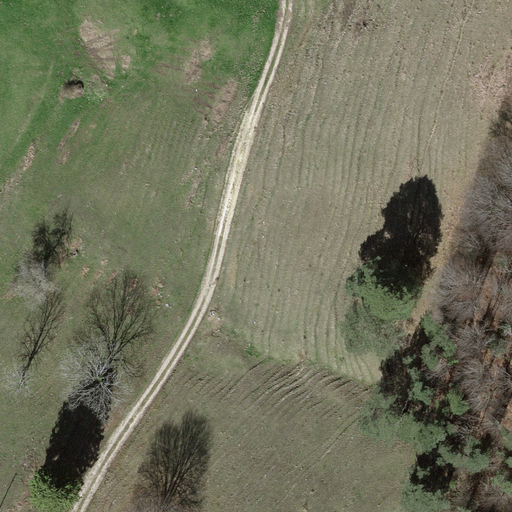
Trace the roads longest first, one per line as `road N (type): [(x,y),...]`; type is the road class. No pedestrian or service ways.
road 1 (track): [(77,511),(202,304),(287,0)]
road 2 (track): [(0,170),(55,85),(62,0)]
